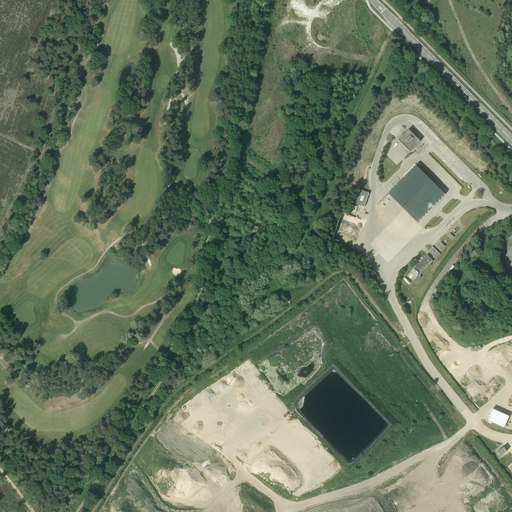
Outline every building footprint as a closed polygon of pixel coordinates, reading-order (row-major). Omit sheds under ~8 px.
[(413,134),(409,130),(399,140),(410,152),(420,142),(415,136),(416,136),(413,133),(413,134)] [(364,207),(369,193),(360,190),(355,204),(364,207)] [(421,273),(433,261),(427,255),(415,267),(421,273)] [(242,387),(232,395),(244,410),(257,399),(253,394),(249,397),(244,391),(245,391),(242,387)] [(493,409),(488,420),(505,428),(510,417),(493,409)] [(501,456),(506,452),(503,448),(498,452),(501,456)]
